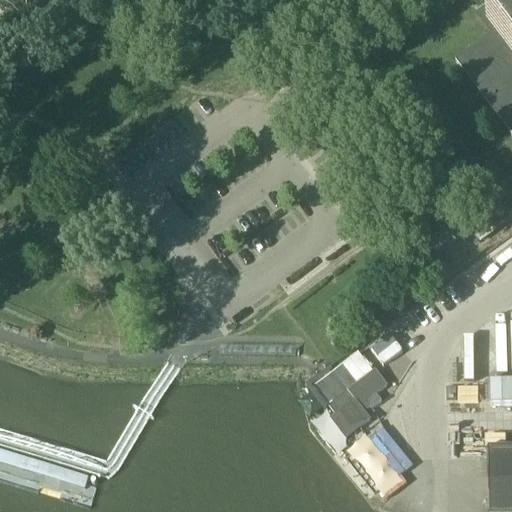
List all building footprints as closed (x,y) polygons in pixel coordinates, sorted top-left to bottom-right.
[(511,137),(511,0),(492,15),(491,24),(497,32),(456,62),(511,137)] [(479,245),(511,219),(511,204),(500,189),(460,220),(467,229),(469,231),(479,245)] [(430,252),(410,267),(425,285),(445,269),(430,252)] [(358,387),(367,380),(352,361),(320,385),(314,390),(321,401),(334,418),(329,421),(345,443),(370,424),(355,404),(348,395),(358,387)] [(511,511),(511,452),(488,454),(489,511),(511,511)]
